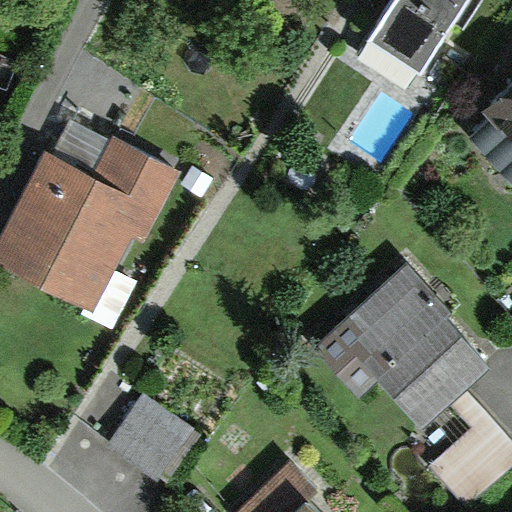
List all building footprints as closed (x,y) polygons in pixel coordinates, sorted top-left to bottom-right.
[(470,0),(395,0),(369,40),(421,74),(470,0)] [(511,84),(482,113),(489,120),(469,138),(511,184),(511,84)] [(71,121),(54,155),(94,176),(112,142),(71,121)] [(54,155),(45,150),(20,198),(0,236),(0,264),(85,308),(94,313),(117,270),(134,238),(144,243),(181,173),(114,138),(112,142),(94,176),(54,155)] [(453,315),(408,265),(316,347),(360,397),(377,381),(421,430),(432,420),(447,407),(452,403),(467,390),(492,367),(448,319),(453,315)] [(138,281),(117,270),(94,313),(85,308),(82,313),(112,329),(138,281)] [(488,413),(467,390),(452,403),(447,407),(468,431),(488,413)] [(201,433),(144,392),(106,444),(164,485),(201,433)] [(454,444),(468,431),(447,407),(432,420),(454,444)] [(511,466),(511,440),(488,413),(468,431),(454,444),(427,468),(465,509),(511,466)] [(237,511),(295,511),(308,500),(319,490),(291,461),(237,511)] [(319,511),(308,500),(295,511),(319,511)]
